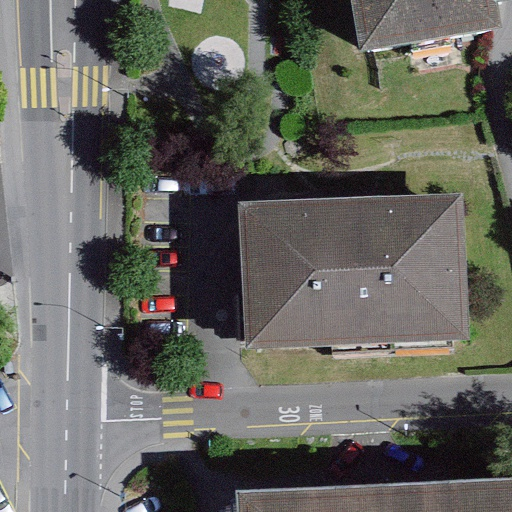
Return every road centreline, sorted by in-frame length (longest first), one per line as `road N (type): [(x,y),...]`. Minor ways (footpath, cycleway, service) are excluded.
road 1 (residential): [(511,400),(72,429)]
road 2 (tertiary): [(66,0),(72,429)]
